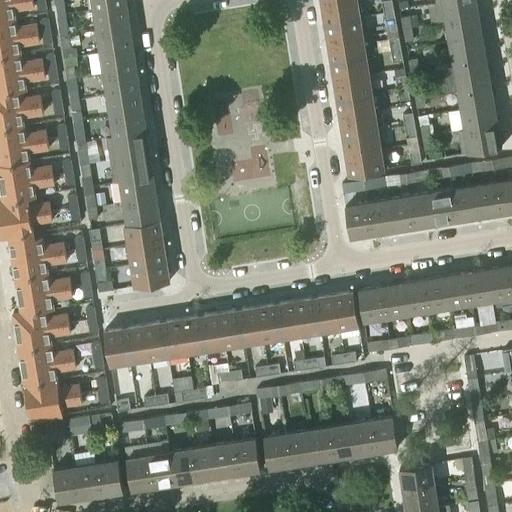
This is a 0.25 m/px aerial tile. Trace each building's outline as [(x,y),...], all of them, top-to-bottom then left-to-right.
[(33,0),(6,0),(0,1),(0,19),(15,17),(14,8),(34,5),(33,0)] [(92,0),(94,8),(127,3),(126,0),(92,0)] [(336,0),(322,2),(325,21),(361,16),(358,0),(336,0)] [(392,0),(383,0),(382,0),(384,12),(394,10),(392,0)] [(476,0),(442,0),(446,21),(479,15),(476,0)] [(94,8),(97,29),(131,24),(127,3),(94,8)] [(394,10),(384,12),(386,24),(397,22),(394,10)] [(401,16),(403,28),(411,27),(409,15),(401,16)] [(479,15),(446,21),(450,42),(483,36),(479,15)] [(325,21),(328,40),(364,35),(361,16),(325,21)] [(15,17),(0,19),(0,37),(38,31),(37,22),(16,25),(15,17)] [(40,19),(42,30),(50,29),(48,17),(40,19)] [(59,23),(61,35),(69,34),(67,22),(59,23)] [(97,29),(100,51),(134,46),(131,24),(97,29)] [(411,27),(403,28),(405,40),(413,38),(411,27)] [(52,41),(50,29),(42,30),(44,42),(52,41)] [(38,31),(0,37),(0,55),(21,52),(19,44),(40,40),(38,31)] [(69,34),(61,35),(63,47),(71,46),(71,45),(80,43),(79,34),(69,35),(69,34)] [(328,40),(331,59),(367,54),(364,35),(328,40)] [(389,38),(377,40),(379,52),(391,50),(401,48),(399,36),(389,38)] [(453,62),(436,65),(439,78),(489,69),(483,36),(450,42),(453,62)] [(100,51),(104,72),(137,67),(134,46),(100,51)] [(401,48),(391,50),(393,62),(403,60),(401,48)] [(21,52),(0,55),(0,73),(44,66),(43,57),(22,60),(21,52)] [(56,65),(54,53),(46,54),(48,66),(56,65)] [(331,59),(334,78),(370,72),(367,54),(331,59)] [(409,59),(411,70),(419,69),(417,57),(409,59)] [(48,66),(50,78),(58,76),(56,65),(48,66)] [(66,66),(68,78),(76,76),(74,65),(66,66)] [(44,66),(0,73),(0,91),(18,88),(19,89),(26,88),(25,79),(45,76),(44,66)] [(104,72),(107,94),(141,88),(137,67),(104,72)] [(419,69),(411,70),(413,82),(421,81),(419,69)] [(489,69),(439,78),(441,90),(458,87),(461,109),(495,103),(489,69)] [(334,78),(337,97),(373,91),(370,72),(334,78)] [(396,76),(398,88),(408,86),(406,74),(396,76)] [(68,78),(70,90),(78,88),(76,76),(68,78)] [(421,81),(413,82),(415,94),(423,93),(421,81)] [(408,86),(398,88),(400,100),(410,98),(408,86)] [(0,109),(42,103),(40,94),(20,97),(19,89),(18,88),(0,91),(0,109)] [(62,100),(60,88),(52,89),(54,101),(62,100)] [(107,94),(110,115),(144,110),(141,88),(107,94)] [(337,97),(340,116),(376,110),(373,91),(337,97)] [(423,93),(415,94),(417,106),(425,105),(423,93)] [(62,100),(54,101),(56,113),(63,112),(62,100)] [(42,103),(0,109),(0,127),(24,124),(23,115),(43,112),(42,103)] [(495,103),(461,109),(465,128),(465,130),(499,124),(495,103)] [(73,109),(75,120),(83,119),(81,107),(73,109)] [(107,136),(108,137),(147,131),(144,110),(110,115),(113,135),(107,136)] [(340,116),(343,135),(379,129),(376,110),(340,116)] [(413,112),(403,114),(405,125),(415,124),(413,112)] [(75,120),(77,132),(85,131),(83,119),(75,120)] [(59,136),(67,135),(65,123),(57,124),(59,136)] [(24,124),(0,127),(0,145),(47,138),(46,129),(25,132),(24,124)] [(415,124),(405,125),(407,137),(417,135),(415,124)] [(429,124),(421,125),(423,137),(431,136),(429,124)] [(465,128),(459,129),(463,153),(503,146),(499,124),(465,130),(465,128)] [(343,135),(346,154),(382,148),(379,129),(343,135)] [(108,137),(111,159),(150,153),(147,131),(108,137)] [(61,148),(69,147),(67,135),(59,136),(61,148)] [(431,136),(423,137),(425,149),(433,147),(431,136)] [(47,138),(0,145),(0,163),(30,159),(28,150),(49,147),(47,138)] [(382,148),(346,154),(349,174),(385,168),(382,148)] [(80,151),(82,163),(89,162),(88,150),(80,151)] [(410,152),(412,164),(422,162),(420,150),(410,152)] [(111,159),(114,180),(154,174),(150,153),(111,159)] [(511,154),(499,157),(500,167),(511,165),(511,154)] [(71,158),(63,159),(65,171),(73,170),(71,158)] [(30,159),(0,163),(0,181),(53,173),(51,164),(31,167),(30,159)] [(485,159),(471,161),(472,171),(487,169),(485,159)] [(471,161),(456,164),(458,174),(472,171),(471,161)] [(82,163),(83,175),(91,174),(89,162),(82,163)] [(443,166),(428,168),(430,178),(444,176),(443,166)] [(428,168),(413,171),(415,181),(430,178),(428,168)] [(73,170),(65,171),(67,183),(75,182),(73,170)] [(53,173),(0,181),(3,198),(3,199),(28,195),(28,196),(36,195),(34,185),(54,182),(53,173)] [(400,173),(385,175),(387,185),(401,183),(400,173)] [(120,180),(123,200),(157,195),(154,174),(114,180),(114,181),(120,180)] [(371,177),(372,187),(387,185),(385,175),(371,177)] [(511,178),(496,181),(501,212),(511,210),(511,178)] [(342,182),(343,192),(359,190),(357,180),(342,182)] [(496,181),(474,184),(479,216),(501,212),(496,181)] [(474,184),(453,187),(458,219),(479,216),(474,184)] [(453,187),(432,191),(437,222),(458,219),(453,187)] [(432,191),(410,194),(415,226),(437,222),(432,191)] [(76,193),(68,195),(70,206),(78,205),(76,193)] [(86,194),(88,206),(96,205),(94,193),(86,194)] [(410,194),(389,197),(394,229),(415,226),(410,194)] [(3,198),(0,198),(0,217),(51,209),(49,200),(29,203),(28,196),(28,195),(3,199),(3,198)] [(123,200),(127,222),(160,217),(157,195),(123,200)] [(389,197),(367,201),(372,232),(394,229),(389,197)] [(372,232),(367,201),(345,204),(350,236),(372,232)] [(78,205),(70,206),(72,218),(80,217),(78,205)] [(88,206),(90,218),(98,216),(96,205),(88,206)] [(51,209),(0,217),(0,231),(1,236),(9,235),(10,235),(32,231),(33,231),(32,222),(52,219),(51,209)] [(125,223),(128,244),(164,238),(160,217),(127,222),(125,223)] [(90,228),(92,241),(102,239),(100,227),(90,228)] [(10,235),(9,235),(9,236),(9,239),(12,259),(65,250),(64,241),(44,244),(42,235),(34,236),(34,235),(33,232),(33,231),(32,231),(10,235)] [(83,235),(75,236),(77,248),(85,247),(83,235)] [(128,244),(131,264),(167,258),(164,238),(128,244)] [(85,247),(77,248),(79,260),(87,259),(85,247)] [(65,250),(12,259),(15,276),(48,271),(47,262),(67,259),(65,250)] [(94,258),(96,270),(106,268),(104,256),(94,258)] [(167,258),(131,264),(135,285),(171,279),(167,258)] [(511,283),(509,264),(488,267),(493,299),(511,296),(511,283)] [(488,267),(466,271),(471,302),(477,302),(493,299),(488,267)] [(106,268),(96,270),(98,282),(108,280),(106,268)] [(89,270),(81,272),(83,283),(91,282),(89,270)] [(48,271),(15,276),(18,294),(71,285),(70,276),(49,279),(48,271)] [(466,271),(445,274),(450,306),(471,302),(466,271)] [(445,274),(424,278),(429,309),(450,306),(445,274)] [(424,278),(402,281),(407,313),(429,309),(424,278)] [(402,281),(381,284),(386,316),(407,313),(402,281)] [(91,282),(83,283),(84,295),(92,294),(91,282)] [(386,316),(381,284),(359,288),(364,320),(386,316)] [(71,285),(18,294),(21,310),(21,311),(46,307),(46,308),(54,307),(52,298),(73,294),(71,285)] [(354,288),(334,292),(339,327),(359,324),(354,288)] [(334,292),(315,295),(320,330),(339,327),(334,292)] [(315,295),(296,298),(302,333),(320,330),(315,295)] [(296,298),(277,301),(283,336),(302,333),(296,298)] [(496,319),(493,299),(477,302),(480,322),(496,319)] [(277,301),(258,304),(264,339),(283,336),(277,301)] [(258,304),(239,307),(245,342),(264,339),(258,304)] [(96,317),(94,305),(86,307),(88,318),(96,317)] [(21,310),(13,311),(16,330),(69,321),(68,312),(47,316),(46,308),(46,307),(21,311),(21,310)] [(239,307),(220,310),(226,345),(245,342),(239,307)] [(220,310),(201,313),(207,348),(226,345),(220,310)] [(201,313),(182,316),(188,351),(207,348),(201,313)] [(474,322),(473,313),(454,316),(456,325),(474,322)] [(182,316),(163,319),(169,354),(188,351),(182,316)] [(96,317),(88,318),(90,330),(98,329),(96,317)] [(511,326),(511,318),(496,321),(498,330),(511,328),(511,326)] [(163,319),(144,322),(150,357),(169,354),(163,319)] [(69,321),(16,330),(19,348),(51,342),(50,334),(70,331),(69,321)] [(496,321),(482,323),(483,333),(498,330),(496,321)] [(144,322),(125,325),(131,360),(150,357),(144,322)] [(131,360),(125,325),(105,328),(111,364),(131,360)] [(468,325),(453,327),(455,337),(470,335),(468,325)] [(453,327),(439,330),(440,340),(455,337),(453,327)] [(425,332),(411,334),(412,344),(427,342),(425,332)] [(411,334),(396,336),(398,346),(412,344),(411,334)] [(383,339),(367,341),(369,351),(384,348),(383,339)] [(99,340),(91,342),(94,354),(101,352),(99,340)] [(51,342),(19,348),(22,365),(75,357),(73,347),(53,351),(51,342)] [(511,369),(511,347),(502,349),(505,370),(511,369)] [(355,350),(343,352),(345,362),(357,360),(355,350)] [(101,352),(94,354),(96,365),(104,364),(101,352)] [(343,352),(331,354),(333,364),(345,362),(343,352)] [(464,355),(467,371),(477,369),(474,354),(464,355)] [(317,356),(306,358),(307,368),(319,366),(317,356)] [(75,357),(22,365),(24,383),(57,377),(56,369),(76,366),(75,357)] [(306,358),(294,360),(295,370),(307,368),(306,358)] [(279,362),(267,364),(269,374),(281,372),(279,362)] [(267,364),(256,366),(257,376),(269,374),(267,364)] [(386,367),(371,370),(372,379),(388,377),(386,367)] [(242,368),(230,370),(231,380),(243,378),(242,368)] [(230,370),(218,372),(219,382),(231,380),(230,370)] [(357,372),(343,374),(344,384),(359,382),(357,372)] [(192,373),(172,376),(174,389),(181,388),(194,387),(192,373)] [(343,374),(328,376),(330,386),(344,384),(343,374)] [(105,376),(98,377),(99,389),(107,388),(105,376)] [(57,377),(24,383),(27,400),(81,392),(79,382),(59,386),(57,377)] [(315,378),(300,381),(302,391),(316,388),(315,378)] [(300,381),(286,383),(287,393),(302,391),(300,381)] [(479,382),(469,384),(471,399),(481,397),(479,382)] [(272,385),(257,388),(258,397),(259,397),(260,407),(272,405),(271,395),(274,395),(272,385)] [(206,386),(194,388),(196,398),(207,396),(206,386)] [(107,388),(99,389),(101,401),(109,400),(107,388)] [(194,388),(182,390),(184,400),(196,398),(194,388)] [(81,392),(27,400),(30,419),(46,417),(63,414),(62,404),(82,401),(81,392)] [(168,392),(156,394),(158,404),(170,402),(168,392)] [(156,394),(144,396),(146,406),(158,404),(156,394)] [(481,397),(471,399),(474,419),(484,417),(481,397)] [(129,398),(117,400),(119,410),(131,408),(129,398)] [(236,403),(238,413),(253,411),(251,401),(236,403)] [(223,405),(208,408),(210,418),(224,415),(223,405)] [(210,418),(208,408),(193,410),(195,420),(196,420),(198,429),(210,427),(208,418),(210,418)] [(165,414),(167,424),(181,422),(180,412),(165,414)] [(100,413),(90,415),(93,430),(103,428),(100,413)] [(167,424),(165,414),(151,417),(152,427),(167,424)] [(90,415),(69,418),(71,433),(82,432),(83,432),(93,430),(90,415)] [(394,415),(372,418),(377,450),(399,447),(394,415)] [(484,417),(474,419),(478,441),(488,440),(484,417)] [(372,418),(350,422),(355,453),(377,450),(372,418)] [(122,421),(123,431),(139,429),(137,419),(122,421)] [(47,422),(49,437),(59,435),(57,420),(47,422)] [(350,422),(329,425),(334,457),(355,453),(350,422)] [(329,425),(308,428),(313,460),(334,457),(329,425)] [(308,428),(286,432),(291,463),(313,460),(308,428)] [(291,463),(286,432),(264,435),(269,467),(291,463)] [(257,436),(235,440),(240,472),(262,468),(257,436)] [(488,440),(478,441),(481,460),(491,459),(490,453),(497,452),(495,438),(488,440)] [(235,440),(214,443),(219,475),(240,472),(235,440)] [(214,443),(192,447),(197,478),(219,475),(214,443)] [(192,447),(171,450),(176,482),(197,478),(192,447)] [(171,450),(150,453),(155,485),(176,482),(171,450)] [(155,485),(150,453),(128,457),(133,489),(155,485)] [(471,454),(462,455),(465,478),(475,476),(471,454)] [(120,458),(98,461),(103,493),(125,490),(120,458)] [(491,459),(481,460),(485,484),(495,482),(491,459)] [(98,461),(76,465),(81,497),(103,493),(98,461)] [(401,467),(404,489),(436,484),(433,462),(401,467)] [(81,497),(76,465),(54,468),(59,500),(81,497)] [(475,476),(465,478),(468,499),(479,498),(475,476)] [(495,482),(485,484),(488,503),(498,502),(495,482)] [(404,489),(407,510),(439,505),(436,484),(404,489)] [(480,511),(479,498),(468,499),(469,511),(480,511)] [(499,511),(498,502),(488,503),(489,511),(499,511)]
